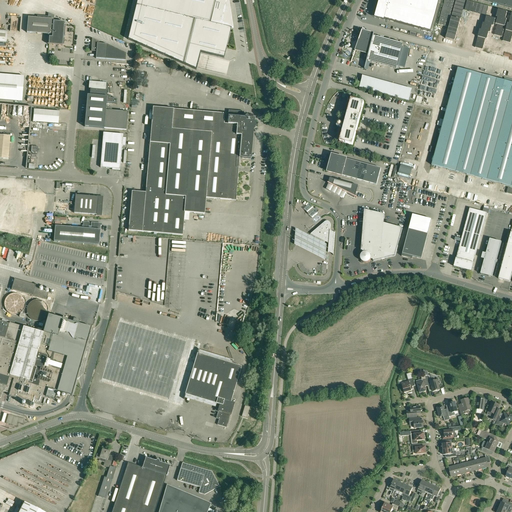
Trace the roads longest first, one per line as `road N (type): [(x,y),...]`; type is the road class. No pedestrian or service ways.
road 1 (unclassified): [(335,288),(339,221),(304,194),(302,178),(318,101),(359,0)]
road 2 (unclassified): [(78,418),(109,299),(117,192),(109,181),(69,177)]
road 3 (tertiary): [(281,289),(308,94)]
road 4 (tertiary): [(78,418),(180,445),(258,453)]
road 5 (unclassified): [(335,288),(413,272),(511,298)]
road 6 (tertiary): [(258,453),(268,441),(281,289)]
road 7 (unclassified): [(69,177),(79,46)]
road 8 (secondary): [(308,94),(276,82),(263,66),(248,0)]
